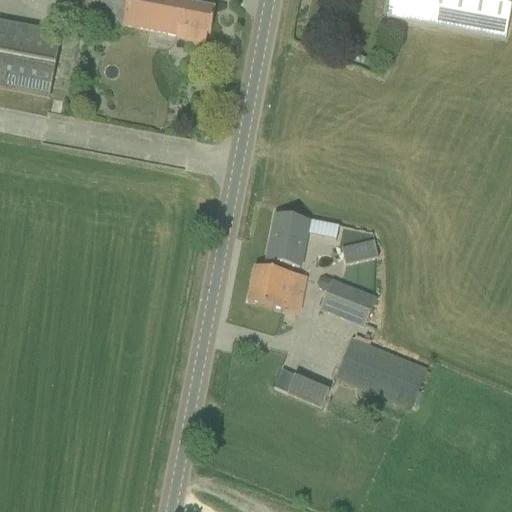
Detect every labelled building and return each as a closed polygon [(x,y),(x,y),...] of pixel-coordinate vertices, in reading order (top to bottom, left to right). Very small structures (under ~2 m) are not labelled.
[(184,0),(66,0),(63,18),(176,39),(176,41),(204,47),(206,36),(209,37),(214,11),(184,5),(184,0)] [(389,0),(386,20),(504,42),(511,0),(389,0)] [(0,91),(48,101),(60,37),(0,25),(0,91)] [(299,271),(306,236),(308,224),(274,217),(272,228),(265,264),(299,271)] [(373,243),(344,250),(341,251),(345,268),(377,260),(373,243)] [(247,306),(266,310),(298,316),(304,281),(254,270),(247,306)] [(319,292),(326,294),(319,314),(363,331),(374,301),(322,281),(317,283),(316,287),(319,292)] [(351,342),(334,382),(409,413),(426,373),(372,351),(364,347),(351,342)] [(286,397),(320,411),(327,394),(293,379),(286,397)]
